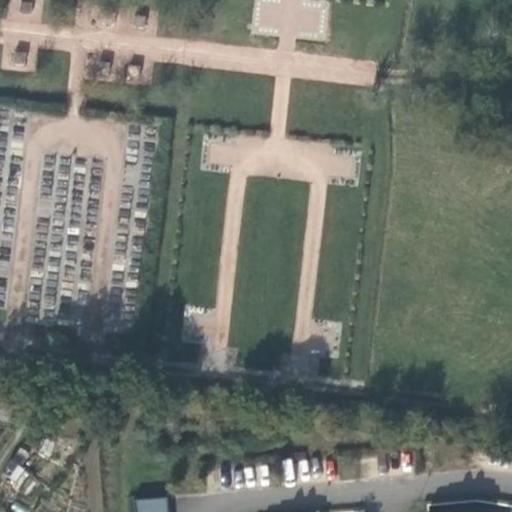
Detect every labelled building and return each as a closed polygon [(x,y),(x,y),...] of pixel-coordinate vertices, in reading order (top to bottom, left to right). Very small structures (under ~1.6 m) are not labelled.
[(33,2),(20,1),(19,13),(32,13),(33,2)] [(115,13),(103,12),(102,23),(115,24),(115,13)] [(145,16),(133,15),(132,26),(145,27),(145,16)] [(26,53),(15,52),(14,64),(25,65),(26,53)] [(110,62),(97,62),(97,73),(109,74),(110,62)] [(141,66),(128,65),(127,76),(140,77),(141,66)] [(11,461),(19,466),(24,459),(17,454),(11,461)] [(19,466),(11,461),(7,468),(14,473),(19,466)] [(135,501),(135,511),(165,511),(164,498),(135,501)]
